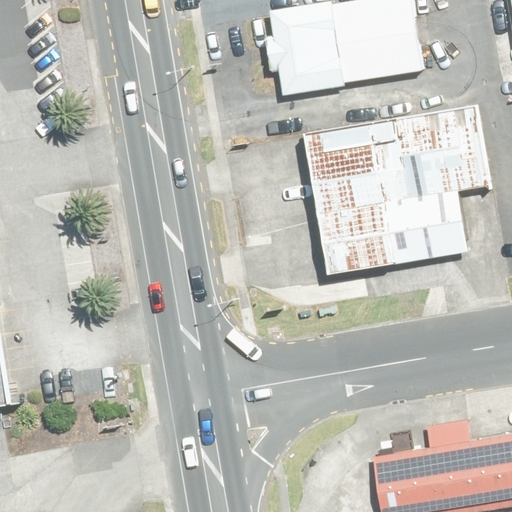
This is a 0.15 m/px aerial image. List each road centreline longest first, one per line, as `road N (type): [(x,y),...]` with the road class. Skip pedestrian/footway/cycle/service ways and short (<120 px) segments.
road 1 (secondary): [(139,0),(203,403)]
road 2 (residential): [(203,403),(511,349)]
